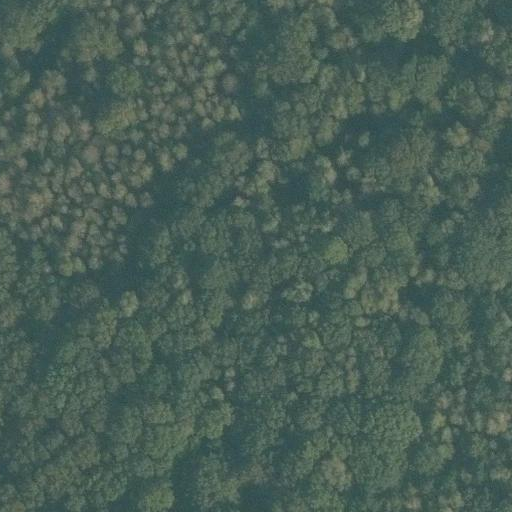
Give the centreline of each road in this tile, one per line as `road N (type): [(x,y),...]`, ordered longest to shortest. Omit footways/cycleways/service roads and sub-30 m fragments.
road 1 (track): [(0,301),(211,445)]
road 2 (track): [(211,445),(317,511)]
